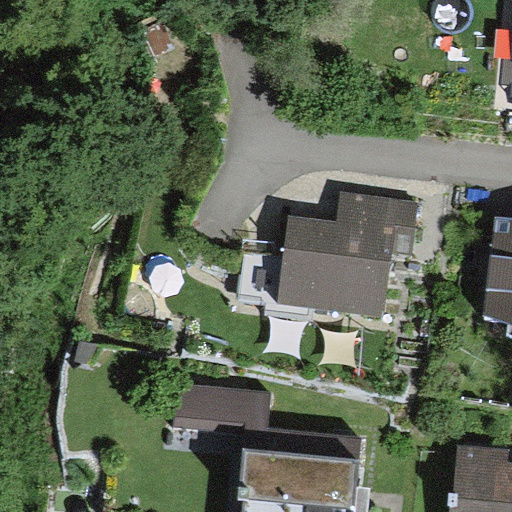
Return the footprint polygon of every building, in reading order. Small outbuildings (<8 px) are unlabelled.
[(419,205),(341,196),(337,226),(289,220),(278,312),(386,324),(394,256),(413,258),(419,205)] [(511,224),(498,223),(485,326),(511,338),(511,224)] [(272,395),(178,387),(174,430),(248,437),(241,510),(261,511),(355,511),(356,500),(357,491),(362,441),(268,432),(272,395)] [(509,457),(459,453),(455,502),(452,502),(450,511),(511,511),(511,470),(508,471),(509,457)] [(369,511),(371,492),(357,491),(356,500),(355,511),(369,511)]
